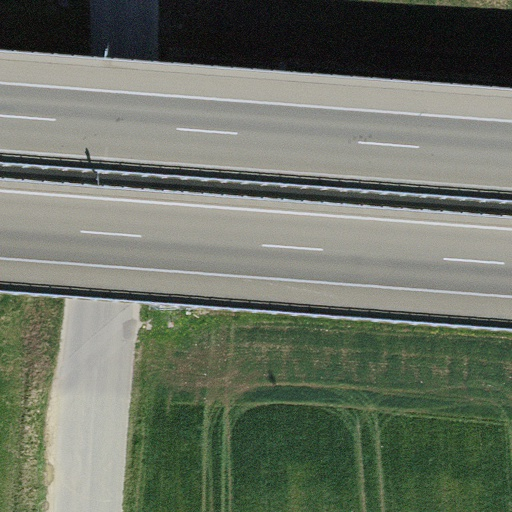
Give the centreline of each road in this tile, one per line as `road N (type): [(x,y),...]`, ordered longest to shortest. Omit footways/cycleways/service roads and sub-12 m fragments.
road 1 (motorway): [(511,153),(0,114)]
road 2 (motorway): [(0,226),(511,264)]
road 3 (unclassified): [(125,0),(88,511)]
